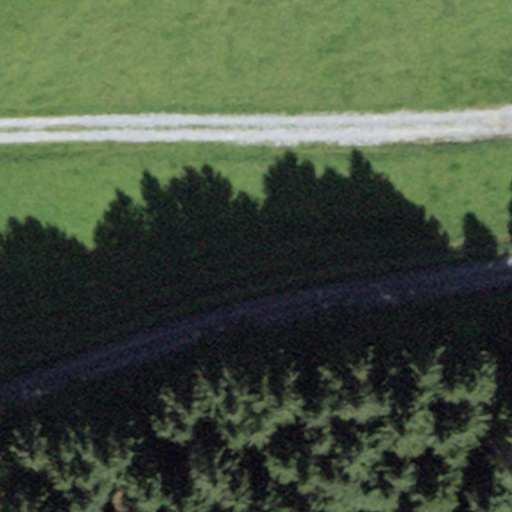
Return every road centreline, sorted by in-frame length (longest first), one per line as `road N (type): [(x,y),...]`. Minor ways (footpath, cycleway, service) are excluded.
road 1 (track): [(0,400),(138,345),(511,266)]
road 2 (track): [(511,125),(0,146)]
